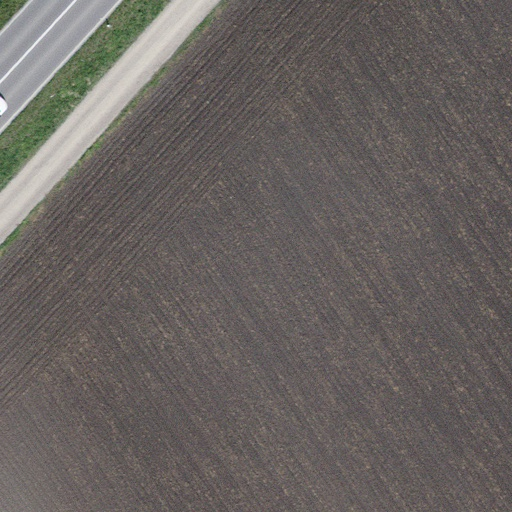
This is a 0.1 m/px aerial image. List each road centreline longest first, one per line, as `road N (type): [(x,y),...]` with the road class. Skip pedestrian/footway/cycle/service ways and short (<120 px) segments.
road 1 (track): [(200,0),(0,218)]
road 2 (secondary): [(82,0),(0,89)]
